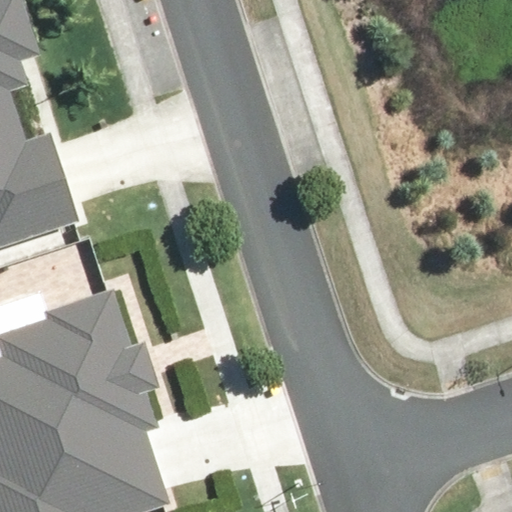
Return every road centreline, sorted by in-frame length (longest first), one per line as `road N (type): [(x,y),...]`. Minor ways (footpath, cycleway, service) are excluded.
road 1 (residential): [(346,461),(195,0)]
road 2 (residential): [(346,461),(511,407)]
